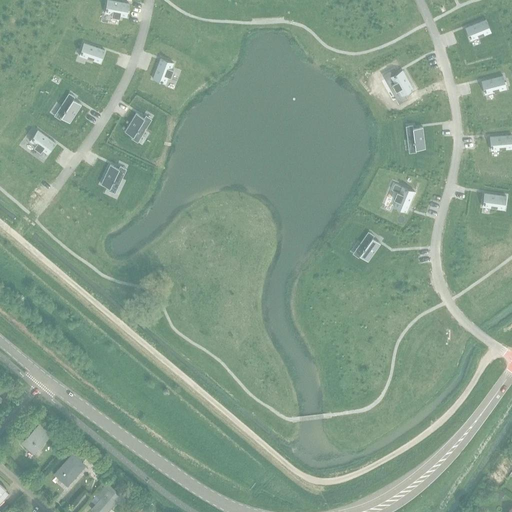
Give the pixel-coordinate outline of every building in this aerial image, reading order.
[(110,0),(107,0),(105,13),(111,14),(111,17),(120,18),(120,16),(126,17),(129,3),(110,0)] [(491,32),(486,19),(466,28),(471,40),(478,37),(477,34),(483,31),(484,35),(491,32)] [(84,43),(79,56),(100,63),(104,50),(84,43)] [(160,58),(153,78),(165,83),(168,77),(170,77),(173,70),(171,69),(173,63),(160,58)] [(402,70),(390,77),(394,83),(392,84),(396,91),(398,90),(401,96),(413,89),(402,70)] [(503,75),(482,81),(485,94),(493,92),(492,89),(498,87),(499,90),(506,89),(503,75)] [(65,111),(59,119),(60,120),(61,117),(70,123),(81,104),(73,99),(75,97),(70,94),(61,108),(65,111)] [(136,113),(125,131),(133,137),(137,131),(141,133),(150,118),(145,116),(144,118),(136,113)] [(425,148),(422,127),(413,128),(413,125),(407,126),(409,143),(414,142),(415,150),(425,148)] [(37,130),(29,141),(35,145),(34,147),(40,152),(42,150),(47,154),(55,143),(37,130)] [(511,137),(511,135),(490,137),(491,150),(499,149),(499,146),(505,145),(506,149),(511,148),(511,137)] [(110,164),(101,184),(110,188),(113,182),(117,184),(125,168),(120,166),(119,168),(110,164)] [(397,192),(393,200),(396,200),(393,206),(406,212),(414,191),(402,186),(399,193),(397,192)] [(506,196),(484,193),(482,207),(490,208),(491,204),(497,205),(497,209),(504,210),(506,196)] [(374,236),(370,233),(360,247),(363,249),(359,255),(368,261),(380,243),(372,238),(374,236)] [(8,404),(13,396),(8,393),(3,400),(8,404)] [(52,433),(40,422),(21,443),(33,454),(52,433)] [(81,463),(85,459),(70,445),(66,450),(72,456),(55,474),(67,485),(84,466),(81,463)] [(94,511),(107,511),(116,502),(120,505),(126,500),(107,482),(96,495),(100,499),(91,509),(94,511)] [(0,483),(0,500),(2,502),(9,494),(4,490),(6,488),(0,483)] [(493,494),(501,499),(505,493),(497,488),(493,494)]
